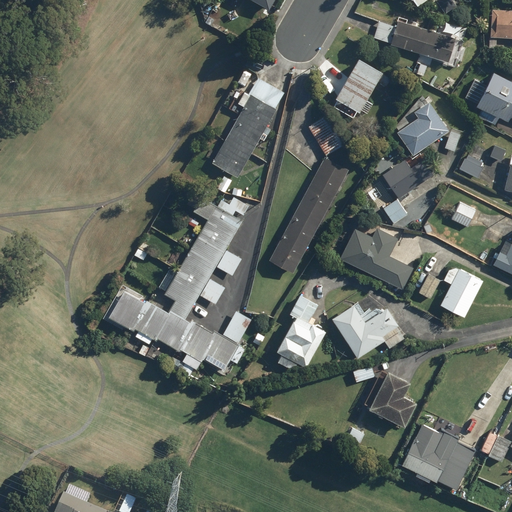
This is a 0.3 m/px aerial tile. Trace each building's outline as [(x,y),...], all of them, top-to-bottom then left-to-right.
[(248,0),(267,10),(273,0),(248,0)] [(405,0),(407,2),(410,0),(415,7),(423,1),(427,7),(435,1),(444,14),(455,6),(451,0),(405,0)] [(488,49),(495,49),(496,38),(511,38),(511,10),(490,9),(488,49)] [(371,38),(391,44),(390,46),(446,63),(445,65),(455,68),(462,44),(452,41),(453,38),(452,37),(455,28),(444,25),(442,31),(427,26),(426,30),(397,21),(396,26),(377,20),(371,38)] [(332,99),(335,100),(331,107),(352,118),(356,112),(358,113),(381,72),(356,58),(332,99)] [(494,126),(498,118),(506,122),(509,118),(511,119),(511,83),(491,73),(474,107),(480,109),(477,117),(494,126)] [(246,94),(249,95),(211,163),(236,178),(275,110),(273,109),(283,92),(256,76),(246,94)] [(427,102),(411,113),(415,118),(395,132),(412,156),(447,131),(427,102)] [(326,116),(308,127),(325,155),(343,145),(326,116)] [(454,152),(460,135),(449,131),(443,148),(454,152)] [(511,156),(509,156),(507,164),(502,190),(511,192),(511,156)] [(292,273),(347,170),(322,157),(267,260),(292,273)] [(379,174),(393,195),(397,193),(399,197),(419,184),(432,175),(421,159),(408,168),(403,159),(379,174)] [(224,193),(231,180),(222,175),(215,188),(224,193)] [(407,214),(395,199),(381,209),(393,224),(407,214)] [(475,210),(458,201),(449,218),(467,227),(475,210)] [(119,320),(221,375),(249,323),(229,312),(216,335),(186,319),(239,222),(215,209),(158,315),(130,299),(119,320)] [(413,267),(389,256),(397,238),(375,228),(371,238),(353,229),(349,237),(338,260),(402,290),(413,267)] [(511,238),(504,255),(498,252),(492,264),(511,274),(511,238)] [(150,248),(141,243),(134,255),(143,260),(150,248)] [(451,268),(448,267),(441,281),(448,285),(438,305),(462,318),(481,280),(459,268),(453,266),(451,268)] [(417,292),(429,299),(439,281),(427,274),(417,292)] [(292,322),(291,321),(274,352),(279,355),(276,361),(292,370),(296,363),(305,368),(324,332),(307,323),(318,305),(298,294),(287,314),(294,318),(292,322)] [(385,307),(363,322),(351,305),(330,319),(356,359),(377,345),(383,341),(388,349),(403,338),(396,328),(398,326),(385,307)] [(371,365),(351,370),(354,382),(374,377),(371,365)] [(415,403),(401,397),(408,383),(385,372),(367,409),(379,415),(403,427),(415,403)] [(474,449),(455,440),(457,437),(442,430),(441,433),(419,422),(398,465),(434,482),(435,480),(454,490),(474,449)] [(486,454),(496,434),(487,430),(477,450),(486,454)] [(511,441),(511,443),(499,436),(488,456),(501,462),(509,447),(511,448),(511,441)] [(99,511),(57,494),(49,511),(99,511)]
